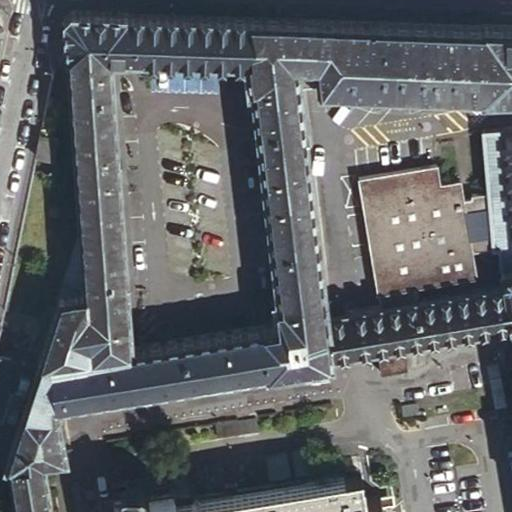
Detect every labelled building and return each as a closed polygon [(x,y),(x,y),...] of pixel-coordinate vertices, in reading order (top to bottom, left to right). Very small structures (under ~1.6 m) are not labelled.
[(67,57),(80,240),(77,241),(35,364),(0,355),(0,459),(7,461),(44,457),(66,453),(57,401),(263,369),(264,373),(330,363),(329,357),(355,352),(376,351),(380,371),(409,366),(405,345),(511,328),(511,327),(511,23),(480,23),(479,25),(295,18),(127,12),(127,10),(72,9),(62,17),(64,56),(67,57)] [(40,132),(35,155),(51,159),(57,136),(40,132)] [(235,419),(215,422),(217,435),(237,431),(235,419)] [(53,511),(44,457),(7,461),(14,511),(53,511)] [(367,511),(361,470),(175,500),(176,511),(367,511)] [(176,511),(175,500),(172,487),(114,497),(116,511),(176,511)]
